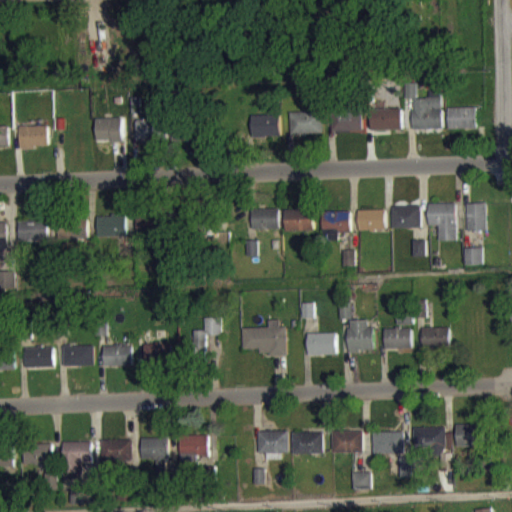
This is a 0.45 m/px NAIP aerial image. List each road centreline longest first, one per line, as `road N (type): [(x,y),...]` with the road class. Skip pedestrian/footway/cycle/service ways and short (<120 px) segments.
road 1 (residential): [(0,403),(511,380)]
road 2 (residential): [(0,185),(511,163)]
road 3 (residential): [(497,0),(505,164)]
